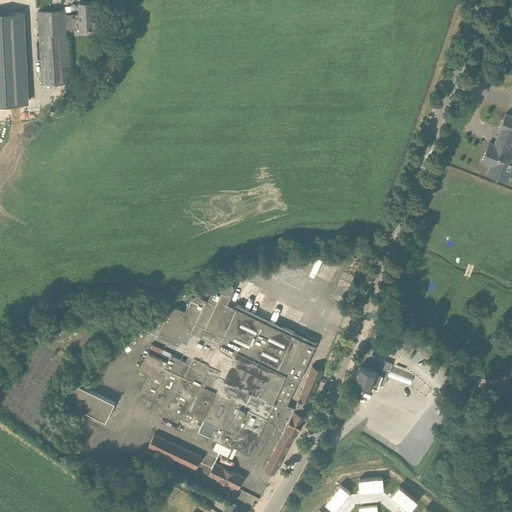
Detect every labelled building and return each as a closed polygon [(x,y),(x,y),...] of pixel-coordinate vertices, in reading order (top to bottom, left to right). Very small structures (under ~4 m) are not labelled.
[(96,28),(95,12),(95,2),(79,3),(79,14),(65,15),(65,10),(38,11),(42,83),(68,83),(66,29),(96,28)] [(24,13),(0,14),(0,104),(29,103),(24,13)] [(488,174),(509,181),(511,172),(511,149),(510,149),(511,143),(511,116),(505,113),(499,129),(501,129),(495,144),(489,142),(482,162),(491,165),(488,174)] [(348,272),(358,276),(362,264),(352,260),(348,272)] [(295,408),(287,405),(315,345),(227,303),(234,290),(229,280),(214,286),(208,300),(196,294),(191,297),(185,311),(176,306),(170,310),(158,335),(178,344),(176,348),(194,356),(191,363),(163,350),(160,355),(169,359),(167,361),(148,352),(140,370),(149,374),(140,394),(161,404),(157,412),(178,421),(181,414),(190,418),(193,413),(198,415),(197,424),(201,425),(198,431),(210,436),(209,437),(233,448),(234,445),(250,453),(256,440),(265,444),(268,437),(271,438),(277,425),(285,429),(264,469),(274,474),(295,433),(296,433),(306,413),(305,412),(322,369),(312,365),(295,408)] [(379,383),(384,384),(392,364),(369,355),(371,349),(367,347),(354,379),(377,388),(379,383)] [(63,399),(105,421),(115,402),(72,381),(63,399)] [(148,446),(196,468),(201,456),(154,434),(148,446)] [(208,474),(238,488),(243,476),(214,462),(208,474)] [(383,476),(371,477),(372,489),(384,488),(383,476)] [(371,477),(359,478),(360,490),(372,489),(371,477)] [(340,483),(325,502),(334,509),(350,491),(340,483)] [(408,493),(399,485),(391,494),(401,502),(408,493)] [(417,500),(408,493),(401,502),(410,510),(417,500)] [(236,511),(235,511),(238,507),(230,501),(224,509),(224,510),(222,511),(236,511)]
